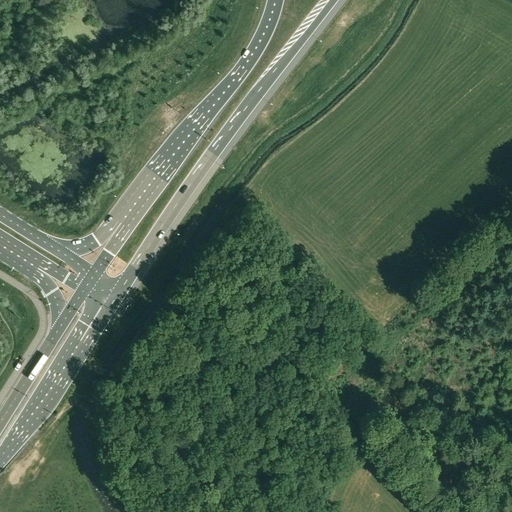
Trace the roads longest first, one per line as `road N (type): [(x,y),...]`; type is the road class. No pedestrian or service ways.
road 1 (motorway): [(108,295),(334,0)]
road 2 (motorway): [(275,0),(252,54),(128,225)]
road 3 (unclassified): [(0,461),(108,295)]
road 4 (track): [(378,325),(336,374),(335,398),(355,434)]
road 5 (track): [(355,434),(262,511)]
